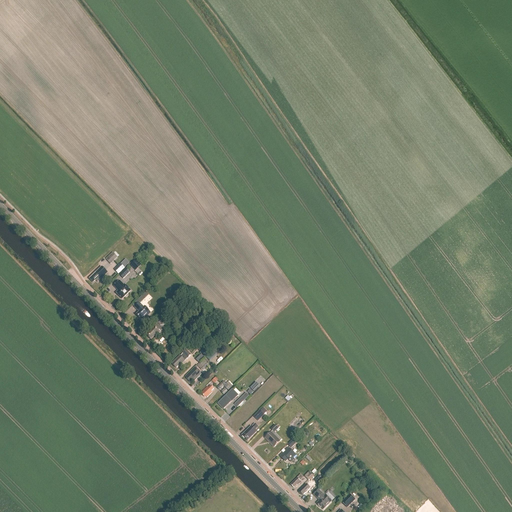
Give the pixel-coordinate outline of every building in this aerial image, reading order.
[(110,264),(117,257),(113,253),(106,259),(110,264)] [(130,265),(136,271),(141,265),(136,260),(130,265)] [(114,270),(119,275),(125,269),(120,264),(114,270)] [(102,267),(89,279),(93,283),(96,280),(98,282),(103,277),(100,274),(104,270),(102,267)] [(120,281),(114,287),(119,291),(116,293),(122,299),(131,291),(125,285),(124,286),(120,281)] [(148,300),(143,295),(139,300),(144,305),(148,300)] [(139,312),(136,315),(142,321),(146,317),(147,317),(151,313),(145,307),(144,308),(140,303),(135,308),(139,312)] [(163,329),(165,328),(164,326),(168,323),(166,321),(168,319),(165,316),(157,323),(158,324),(146,335),(151,340),(155,336),(156,337),(160,333),(163,329)] [(191,355),(187,350),(172,365),(176,369),(180,365),(180,366),(191,355)] [(203,371),(209,365),(205,361),(200,365),(199,364),(197,366),(203,371)] [(196,368),(186,378),(189,382),(190,381),(191,382),(193,380),(195,381),(201,375),(200,373),(200,372),(196,368)] [(221,389),(224,386),(226,384),(224,381),(217,388),(219,390),(221,389)] [(226,384),(224,386),(228,390),(232,386),(228,382),(226,384)] [(251,389),(254,392),(260,386),(256,383),(251,389)] [(214,389),(211,386),(208,389),(207,388),(202,393),(203,394),(202,395),(205,398),(206,397),(207,398),(212,393),(211,392),(214,389)] [(223,410),(233,400),(233,401),(238,396),(232,390),(218,404),(223,410)] [(235,405),(237,408),(246,399),(244,396),(240,399),(235,405)] [(254,417),(258,421),(264,416),(260,411),(254,417)] [(247,441),(257,432),(255,430),(258,428),(256,425),(255,425),(255,424),(249,429),(242,436),(247,441)] [(274,433),(273,431),(265,439),(274,448),(280,442),(282,440),(275,433),(274,433)] [(291,448),(296,444),(292,440),(288,445),(291,448)] [(296,456),(288,448),(280,457),(286,462),(288,460),(291,462),(294,459),(293,458),(296,456)] [(308,481),(313,475),(310,472),(304,477),(308,481)] [(304,478),(301,475),(291,485),(294,488),(298,485),(301,482),(300,481),(304,478)] [(315,481),(319,485),(323,480),(320,476),(315,481)] [(302,496),(310,489),(309,488),(311,486),(310,485),(313,482),(311,480),(308,483),(299,492),(299,493),(302,496)] [(323,510),(332,502),(325,495),(325,496),(319,490),(314,495),(320,501),(317,504),(318,505),(318,506),(321,509),(322,509),(323,510)] [(350,495),(342,503),(347,508),(355,500),(350,495)]
